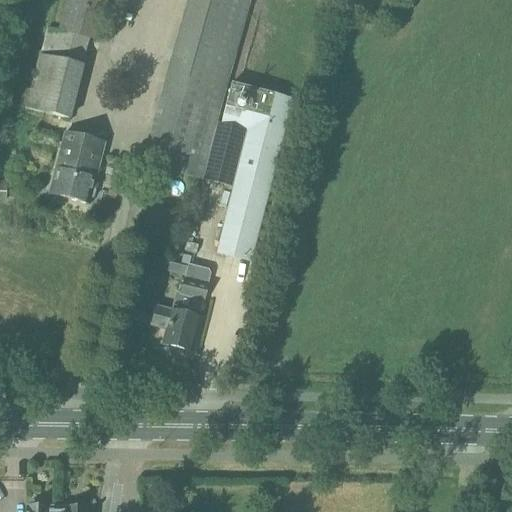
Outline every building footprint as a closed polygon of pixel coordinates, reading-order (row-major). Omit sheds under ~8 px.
[(67,0),(60,31),(59,32),(90,40),(100,42),(109,0),(67,0)] [(203,181),(219,122),(216,122),(249,2),(239,0),(189,0),(148,150),(174,157),(170,173),(203,181)] [(219,122),(203,181),(231,189),(215,252),(250,261),(287,117),(312,123),(315,108),(291,102),(292,98),(240,85),(232,83),(221,123),(219,122)] [(30,91),(25,109),(42,114),(70,121),(75,102),(30,91)] [(54,146),(57,133),(36,128),(33,141),(54,146)] [(64,134),(49,194),(88,204),(104,144),(64,134)] [(147,267),(165,272),(167,263),(150,258),(147,267)] [(184,277),(180,295),(201,300),(202,301),(206,289),(210,275),(208,270),(207,269),(189,265),(188,264),(187,268),(184,277)] [(156,307),(151,324),(167,329),(163,344),(166,345),(168,350),(178,352),(182,350),(188,351),(199,314),(202,301),(201,300),(180,295),(176,293),(172,307),(174,307),(172,312),(156,307)]
